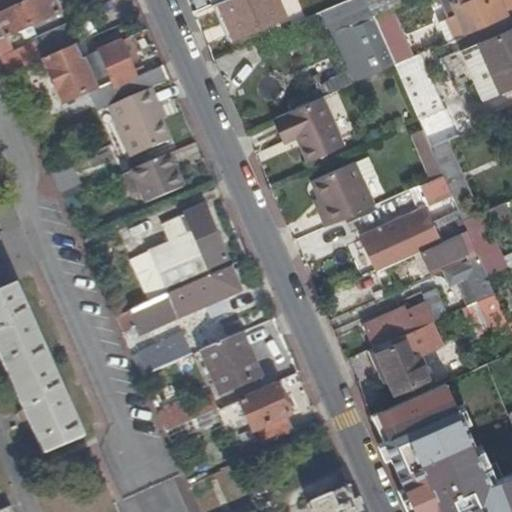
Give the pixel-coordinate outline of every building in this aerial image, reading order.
[(21,0),(0,9),(0,19),(6,33),(58,11),(52,0),(21,0)] [(223,0),(219,2),(239,49),(290,26),(278,0),(223,0)] [(346,0),(321,12),(352,81),(392,64),(370,15),(363,0),(346,0)] [(398,3),(396,0),(363,0),(370,15),(379,11),(398,3)] [(432,0),(441,20),(450,17),(458,36),(508,15),(501,0),(432,0)] [(389,33),(379,11),(370,15),(392,64),(406,59),(395,30),(389,33)] [(0,25),(0,60),(6,74),(41,59),(72,45),(63,24),(28,39),(30,43),(10,52),(0,25)] [(468,78),(476,98),(511,81),(511,26),(438,59),(450,86),(468,78)] [(109,104),(148,87),(165,80),(165,76),(160,64),(133,76),(118,42),(87,55),(101,87),(103,91),(109,104)] [(72,45),(41,59),(61,105),(93,91),(78,59),(72,45)] [(101,87),(87,55),(78,59),(93,91),(101,87)] [(440,111),(415,55),(406,59),(392,64),(412,111),(417,121),(440,111)] [(109,104),(107,105),(129,154),(165,138),(156,117),(152,107),(156,105),(148,87),(109,104)] [(109,104),(103,91),(89,97),(94,110),(96,109),(107,105),(109,104)] [(339,145),(320,96),(272,116),(282,139),(293,135),(302,159),(339,145)] [(161,116),(156,105),(152,107),(156,117),(161,116)] [(421,132),(426,146),(443,139),(456,133),(446,109),(440,111),(417,121),(416,122),(421,132)] [(426,146),(421,132),(412,135),(422,159),(431,155),(426,146)] [(476,214),(443,139),(426,146),(431,155),(439,174),(443,183),(459,220),(476,214)] [(165,153),(128,169),(141,202),(178,187),(165,153)] [(439,174),(431,155),(422,159),(431,178),(439,174)] [(317,209),(324,224),(371,204),(351,157),(308,175),(316,194),(322,207),(317,209)] [(50,173),(59,190),(76,180),(67,164),(50,173)] [(410,187),(414,195),(443,183),(439,174),(431,178),(410,187)] [(310,196),(317,209),(322,207),(316,194),(310,196)] [(419,199),(398,210),(415,249),(459,229),(453,216),(431,226),(419,199)] [(487,209),(490,217),(506,211),(501,202),(487,209)] [(142,300),(226,265),(199,206),(156,225),(164,243),(127,260),(142,300)] [(398,210),(351,240),(366,271),(415,249),(398,210)] [(504,265),(480,212),(476,214),(459,220),(463,227),(483,274),(504,265)] [(459,229),(415,249),(428,274),(438,270),(445,286),(452,283),(463,305),(491,293),(483,274),(463,227),(459,229)] [(235,288),(226,265),(142,300),(111,313),(117,326),(130,320),(135,330),(235,288)] [(81,435),(13,282),(0,287),(0,360),(41,453),(81,435)] [(386,335),(387,338),(431,319),(425,306),(404,315),(401,306),(395,309),(404,327),(386,335)] [(362,325),(370,343),(386,335),(404,327),(395,309),(362,325)] [(236,330),(193,349),(213,393),(255,375),(236,330)] [(141,376),(189,355),(179,331),(131,352),(141,376)] [(417,382),(400,340),(371,352),(374,359),(376,358),(391,393),(417,382)] [(485,371),(466,373),(471,405),(489,402),(485,371)] [(511,511),(511,471),(485,482),(442,381),(366,413),(410,511),(511,511)] [(272,385),(232,402),(235,409),(246,434),(283,418),(286,416),(272,385)] [(168,428),(171,437),(235,409),(232,402),(229,404),(228,401),(187,419),(168,428)] [(168,428),(187,419),(182,406),(157,417),(163,430),(168,428)] [(511,408),(503,410),(511,434),(511,408)] [(246,434),(252,450),(290,433),(283,418),(246,434)] [(355,511),(344,485),(303,504),(306,511),(355,511)]
